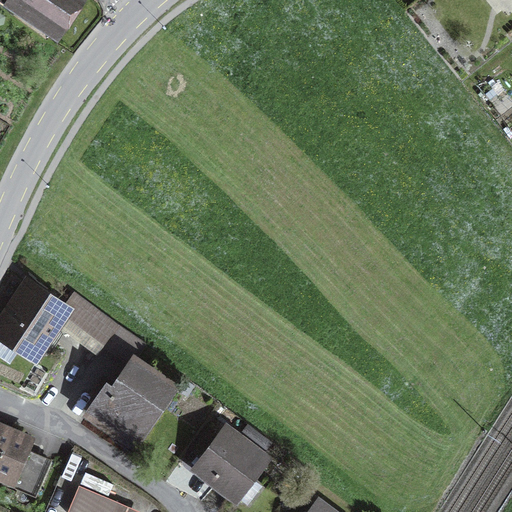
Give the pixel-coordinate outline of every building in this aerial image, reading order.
[(50,32),(71,0),(9,0),(7,3),(50,32)] [(0,332),(34,355),(63,311),(65,309),(64,308),(29,285),(0,329),(0,332)] [(63,311),(104,341),(116,324),(74,293),(64,308),(65,309),(63,311)] [(144,344),(116,324),(104,341),(132,361),(133,360),(144,344)] [(133,360),(132,361),(109,394),(104,390),(89,411),(130,439),(149,411),(154,415),(173,387),(133,360)] [(0,427),(0,474),(10,478),(12,473),(40,485),(50,461),(24,449),(28,440),(0,427)] [(226,430),(198,468),(234,495),(235,494),(247,503),(260,486),(248,476),(262,457),(226,430)] [(79,485),(67,511),(123,511),(126,505),(79,485)] [(335,511),(320,500),(310,511),(335,511)]
